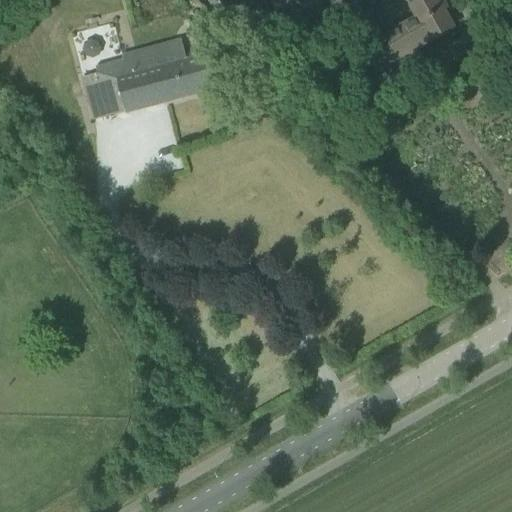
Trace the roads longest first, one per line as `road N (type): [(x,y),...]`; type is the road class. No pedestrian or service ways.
road 1 (unclassified): [(511,310),(207,0)]
road 2 (tertiary): [(189,511),(511,325)]
